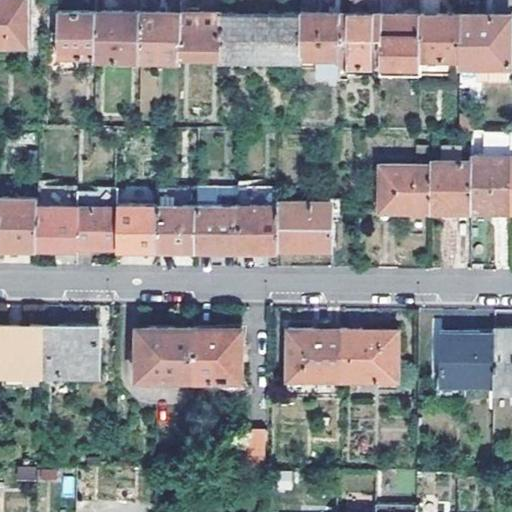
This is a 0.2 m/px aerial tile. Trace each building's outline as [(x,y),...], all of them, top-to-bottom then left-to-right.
[(0,0),(0,44),(28,45),(28,0),(0,0)] [(59,53),(97,54),(97,10),(60,10),(59,53)] [(142,11),(97,10),(97,54),(97,57),(142,58),(142,11)] [(182,11),(142,11),(142,58),(182,58),(182,11)] [(222,12),(182,11),(182,58),(222,59),(222,56),(222,12)] [(302,12),(222,12),(222,56),(301,56),(302,52),(302,12)] [(342,13),(302,12),(302,52),(341,52),(342,13)] [(382,13),(342,13),(341,52),(341,75),(381,75),(382,13)] [(382,13),(381,75),(421,75),(422,57),(422,14),(382,13)] [(462,14),(422,14),(422,57),(461,58),(462,14)] [(461,65),(479,65),(479,81),(509,82),(509,66),(511,65),(511,14),(488,14),(462,14),(461,58),(461,65)] [(511,155),(473,155),(473,160),(473,209),(511,209),(511,155)] [(433,159),(433,164),(433,209),(473,209),(473,160),(433,159)] [(433,209),(433,164),(381,163),(381,208),(433,209)] [(199,191),(199,202),(238,202),(238,201),(239,192),(199,191)] [(0,195),(0,243),(6,244),(38,244),(39,204),(39,196),(0,195)] [(331,199),(278,199),(278,201),(278,246),(331,246),(331,199)] [(238,201),(238,202),(238,246),(278,246),(278,201),(238,201)] [(119,202),(119,204),(118,245),(123,245),(158,245),(159,202),(119,202)] [(199,202),(159,202),(158,245),(192,245),(198,245),(199,202)] [(238,202),(199,202),(198,245),(238,246),(238,202)] [(79,204),(39,204),(38,244),(78,245),(79,204)] [(119,204),(79,204),(78,245),(99,245),(118,245),(119,204)] [(0,370),(44,371),(44,323),(0,322),(0,370)] [(100,324),(44,323),(44,371),(99,372),(100,324)] [(195,325),(139,324),(139,374),(194,375),(195,325)] [(242,326),(195,325),(194,375),(241,375),(242,326)] [(344,327),(289,326),(289,377),(344,377),(344,327)] [(400,328),(344,327),(344,377),(379,377),(379,387),(399,388),(400,328)] [(511,328),(494,329),(494,335),(493,386),(494,388),(511,387),(511,328)] [(464,334),(464,329),(441,329),(441,384),(493,386),(494,335),(482,334),(464,334)] [(248,427),(247,466),(268,467),(268,427),(248,427)] [(55,479),(54,468),(17,469),(17,480),(55,479)] [(378,499),(377,511),(418,511),(418,500),(378,499)]
